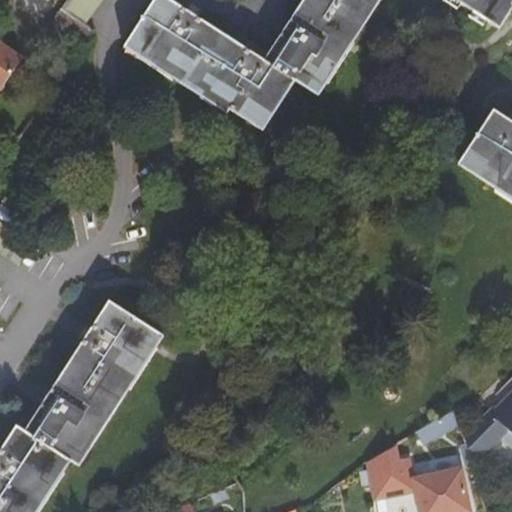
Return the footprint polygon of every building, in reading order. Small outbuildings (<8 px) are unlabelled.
[(92,17),(85,11),(69,0),(56,0),(51,7),(82,30),(92,17)] [(93,0),(69,0),(85,11),(93,0)] [(287,76),(261,59),(165,0),(147,0),(120,43),(253,127),(287,76)] [(368,0),(298,0),(261,59),(287,76),(310,91),(368,0)] [(455,0),(495,25),(510,0),(455,0)] [(0,74),(21,44),(0,29),(0,74)] [(511,127),(486,111),(453,161),(511,199),(511,127)] [(0,215),(0,247),(13,257),(28,235),(0,215)] [(71,464),(155,333),(103,301),(19,431),(10,426),(0,441),(0,511),(28,511),(63,459),(71,464)] [(511,398),(502,408),(505,411),(495,419),(491,415),(466,440),(474,472),(492,453),(500,462),(511,451),(511,452),(511,398)] [(464,430),(460,417),(423,436),(428,451),(438,447),(442,461),(459,453),(456,433),(464,430)] [(372,464),(377,510),(393,507),(389,462),(391,461),(390,455),(372,464)] [(468,511),(464,472),(416,477),(419,511),(468,511)] [(169,507),(169,511),(189,511),(187,503),(169,507)]
